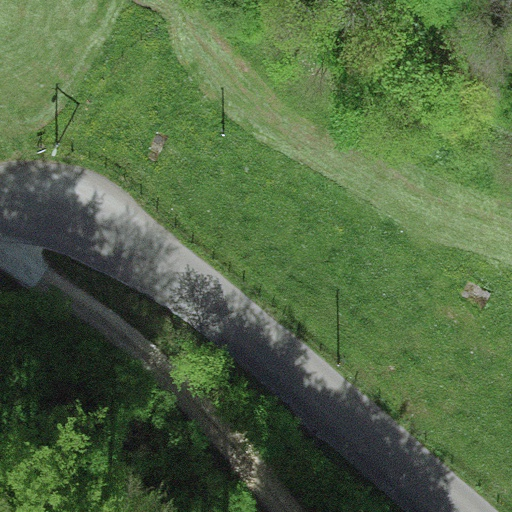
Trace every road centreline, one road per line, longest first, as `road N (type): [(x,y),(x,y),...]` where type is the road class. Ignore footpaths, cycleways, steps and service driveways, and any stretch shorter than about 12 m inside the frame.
road 1 (tertiary): [(455,511),(205,300),(109,239),(0,208)]
road 2 (residential): [(287,511),(155,369),(0,253)]
